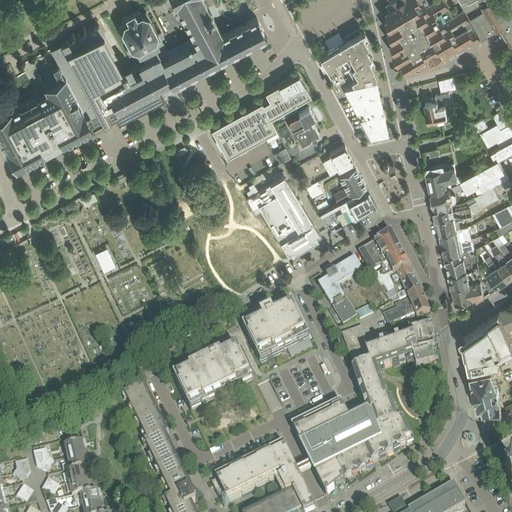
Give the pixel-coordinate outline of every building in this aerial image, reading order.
[(51,48),(65,75),(93,127),(116,115),(117,116),(162,93),(158,87),(164,83),(170,80),(173,85),(266,35),(256,17),(222,35),(213,17),(210,10),(209,10),(203,0),(173,0),(178,8),(196,42),(190,45),(162,59),(156,46),(159,45),(157,41),(154,43),(157,33),(148,15),(146,10),(141,13),(138,8),(134,11),(134,10),(125,15),(125,16),(121,18),(123,22),(118,25),(130,47),(139,51),(137,52),(139,56),(142,54),(146,60),(139,64),(137,60),(123,67),(98,23),(51,48)] [(442,61),(479,40),(480,39),(469,19),(465,22),(460,14),(459,13),(458,13),(457,13),(454,15),(444,0),(436,0),(430,4),(427,0),(392,0),(387,4),(397,50),(409,70),(425,69),(441,60),(442,61)] [(482,39),(501,28),(511,47),(511,0),(503,0),(471,19),(482,39)] [(347,74),(353,83),(376,78),(374,71),(372,67),(373,67),(368,58),(371,56),(366,47),(369,45),(361,32),(357,34),(356,32),(350,36),(351,37),(319,56),(333,79),(335,78),(336,81),(347,74)] [(293,111),(291,107),(311,95),(299,74),(298,73),(265,92),(268,97),(269,100),(263,103),(261,101),(211,129),(217,140),(216,140),(215,141),(220,151),(222,150),(227,157),(263,137),(277,129),(273,122),(297,110),(296,109),(293,111)] [(15,168),(93,127),(65,75),(44,86),(45,87),(47,92),(0,115),(0,138),(6,149),(5,149),(15,168)] [(441,91),(457,87),(455,75),(439,80),(441,91)] [(343,85),(369,133),(370,135),(388,131),(376,78),(353,83),(343,85)] [(473,83),(470,82),(464,82),(465,87),(470,87),(471,90),(475,88),(473,83)] [(449,91),(445,92),(435,94),(436,97),(431,98),(432,102),(425,103),(427,112),(426,112),(428,121),(435,120),(435,122),(445,120),(449,120),(445,105),(447,104),(446,98),(450,97),(449,91)] [(296,113),(288,117),(293,125),(293,126),(291,127),(295,135),(298,134),(301,140),(310,135),(311,139),(320,134),(310,117),(314,115),(309,106),(300,111),(298,112),(296,113)] [(473,124),(478,134),(481,132),(488,146),(497,141),(500,147),(491,152),(496,160),(498,158),(498,159),(511,151),(511,128),(511,127),(507,130),(505,126),(501,129),(498,123),(489,128),(483,118),(473,124)] [(324,161),(331,173),(354,161),(344,144),(329,152),(332,157),(324,161)] [(285,147),(274,153),(279,163),(290,157),(285,147)] [(430,192),(433,204),(434,209),(444,207),(452,205),(456,204),(455,199),(457,197),(456,192),(467,187),(468,189),(478,183),(483,192),(492,187),(493,186),(500,182),(509,177),(498,159),(498,158),(496,160),(489,163),(462,178),(463,180),(452,187),(450,187),(430,192)] [(430,192),(450,187),(452,187),(450,180),(457,178),(454,166),(445,168),(444,164),(442,165),(442,164),(435,166),(425,168),(430,192)] [(345,187),(333,194),(337,202),(338,202),(353,194),(366,187),(355,167),(346,172),(339,176),(345,187)] [(250,189),(247,191),(250,197),(247,198),(253,209),(256,212),(261,209),(271,225),(273,229),(276,233),(289,254),(319,236),(320,235),(319,234),(284,176),(283,176),(275,181),(267,186),(258,192),(252,183),(248,185),(250,189)] [(509,177),(500,182),(504,188),(511,184),(509,177)] [(306,178),(302,179),(306,187),(311,184),(308,179),(306,178)] [(306,187),(312,200),(324,194),(317,181),(306,187)] [(474,212),(481,207),(498,197),(493,186),(492,187),(483,192),(475,196),(467,201),(474,212)] [(97,199),(94,192),(82,199),(85,206),(97,199)] [(335,203),(318,213),(328,231),(340,224),(343,222),(348,220),(349,221),(372,208),(373,205),(366,192),(355,198),(353,194),(338,202),(337,202),(335,203)] [(70,202),(62,206),(65,212),(73,207),(70,202)] [(452,205),(444,207),(434,209),(436,217),(446,215),(446,213),(453,211),(452,205)] [(500,209),(507,220),(511,217),(511,211),(508,205),(500,209)] [(179,207),(174,210),(184,229),(189,227),(185,218),(179,207)] [(438,225),(440,232),(459,228),(460,228),(459,220),(464,219),(463,216),(472,214),(471,207),(453,211),(446,213),(446,215),(436,217),(435,217),(436,220),(437,223),(438,225)] [(511,221),(500,226),(503,234),(509,230),(511,228),(511,221)] [(460,228),(440,232),(442,245),(471,239),(469,226),(460,228)] [(403,255),(397,244),(391,233),(388,235),(361,251),(359,253),(365,262),(371,272),(403,255)] [(511,254),(498,236),(493,239),(498,247),(511,265),(511,255),(511,256),(510,254),(511,254)] [(474,249),(471,239),(442,245),(445,255),(469,250),(474,249)] [(484,249),(489,245),(492,249),(503,264),(498,267),(507,280),(511,276),(511,265),(498,247),(493,239),(482,245),(484,249)] [(97,251),(105,270),(117,265),(109,246),(97,251)] [(446,262),(449,274),(473,269),(473,268),(477,267),(475,255),(472,256),(469,250),(445,255),(444,255),(446,262)] [(97,252),(92,254),(97,268),(102,267),(97,252)] [(397,294),(389,276),(396,273),(395,273),(409,266),(403,255),(371,272),(386,296),(392,293),(393,296),(397,294)] [(507,280),(498,267),(490,256),(485,259),(493,270),(487,274),(490,278),(487,280),(486,285),(490,292),(507,280)] [(357,316),(346,299),(343,301),(342,299),(344,297),(338,287),(352,278),(356,284),(367,277),(363,272),(363,271),(355,258),(335,271),(333,268),(325,273),(328,279),(319,285),(331,305),(334,303),(335,306),(333,308),(343,325),(357,316)] [(388,299),(390,303),(399,300),(408,296),(421,291),(414,276),(409,266),(395,273),(396,273),(396,275),(391,277),(394,283),(399,280),(400,283),(401,283),(405,291),(397,294),(393,296),(388,299)] [(449,274),(452,287),(472,283),(481,281),(483,280),(482,275),(478,268),(473,269),(449,274)] [(472,283),(452,287),(455,303),(484,296),(482,287),(481,281),(472,283)] [(410,307),(411,308),(426,301),(421,291),(408,296),(409,299),(395,305),(397,308),(383,314),(386,320),(399,314),(398,313),(404,310),(404,309),(410,307)] [(175,380),(191,412),(254,382),(270,410),(281,405),(310,463),(364,436),(296,297),(241,324),(249,340),(237,346),(174,377),(175,380)] [(398,313),(399,314),(386,320),(388,325),(415,314),(417,317),(430,312),(426,301),(411,308),(410,307),(404,309),(404,310),(398,313)] [(372,305),(355,312),(359,320),(366,316),(374,312),(372,305)] [(511,307),(501,312),(508,329),(511,327),(511,307)] [(463,341),(463,342),(464,342),(464,343),(463,343),(465,353),(467,352),(467,356),(466,356),(469,369),(500,363),(498,356),(511,349),(511,343),(499,312),(487,320),(488,322),(485,324),(484,323),(466,335),(466,336),(465,336),(465,337),(466,338),(464,341),(463,341)] [(341,402),(292,426),(311,465),(304,468),(298,472),(284,444),(216,477),(216,479),(211,482),(224,508),(225,507),(222,502),(226,499),(227,501),(281,474),(283,477),(279,479),(286,494),(287,497),(257,511),(193,511),(190,505),(196,502),(196,501),(201,494),(195,489),(194,485),(189,488),(186,481),(178,466),(180,465),(176,457),(174,458),(163,434),(166,433),(145,392),(148,390),(145,384),(125,394),(148,441),(145,442),(168,490),(172,496),(165,499),(171,511),(301,511),(302,511),(308,511),(316,508),(299,475),(306,472),(313,469),(326,496),(345,481),(345,479),(353,476),(351,473),(358,470),(359,473),(367,469),(365,467),(394,453),(393,451),(407,444),(406,442),(413,438),(404,419),(399,421),(393,407),(391,407),(386,393),(383,393),(381,387),(383,386),(380,378),(378,379),(376,372),(378,372),(377,369),(384,367),(384,369),(393,366),(392,364),(399,362),(399,364),(414,359),(416,366),(435,361),(433,354),(436,353),(432,338),(435,338),(433,329),(431,329),(429,322),(408,326),(410,335),(367,351),(365,347),(369,346),(362,327),(345,332),(342,333),(355,370),(353,371),(369,415),(365,417),(364,416),(359,418),(360,419),(352,423),(341,402)] [(501,409),(500,393),(498,386),(492,369),(470,373),(478,414),(483,413),(484,418),(502,414),(501,409)] [(64,445),(66,455),(67,457),(87,453),(84,440),(64,445)] [(36,466),(42,469),(48,458),(46,449),(33,452),(36,466)] [(63,471),(66,471),(70,470),(83,467),(90,466),(87,453),(67,457),(68,464),(61,465),(63,471)] [(47,472),(53,461),(48,458),(42,469),(47,472)] [(15,463),(16,470),(27,477),(30,472),(27,460),(15,463)] [(70,470),(66,471),(68,483),(89,478),(88,474),(84,474),(83,467),(70,470)] [(13,475),(23,482),(27,477),(16,470),(13,475)] [(71,496),(73,496),(79,494),(88,492),(87,485),(90,484),(89,478),(68,483),(71,496)] [(48,479),(45,484),(56,490),(59,485),(48,479)] [(42,490),(53,496),(56,490),(45,484),(42,490)] [(453,511),(466,505),(454,484),(409,511),(453,511)] [(17,496),(22,499),(29,488),(24,485),(17,496)] [(29,504),(37,503),(34,492),(29,488),(22,499),(29,504)] [(74,502),(81,501),(82,506),(102,501),(99,489),(88,492),(79,494),(73,496),(74,502)] [(52,511),(58,504),(56,503),(53,500),(45,501),(49,511),(52,511)] [(101,511),(100,508),(104,507),(102,501),(82,506),(83,511),(101,511)] [(52,511),(59,511),(64,506),(59,503),(58,504),(52,511)]
